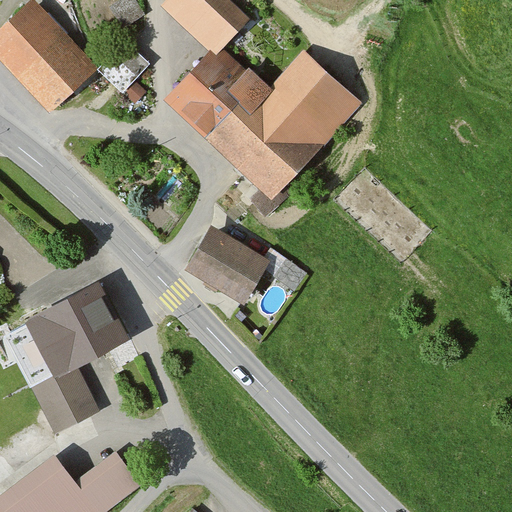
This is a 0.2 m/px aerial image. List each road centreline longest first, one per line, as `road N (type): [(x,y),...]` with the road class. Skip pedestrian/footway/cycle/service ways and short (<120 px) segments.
road 1 (secondary): [(156,273),(386,511)]
road 2 (residential): [(156,273),(191,230),(208,187),(184,148),(158,135),(86,126),(7,138)]
road 3 (residential): [(156,273),(140,294),(140,324),(194,452),(244,511)]
road 4 (secondary): [(7,138),(156,273)]
